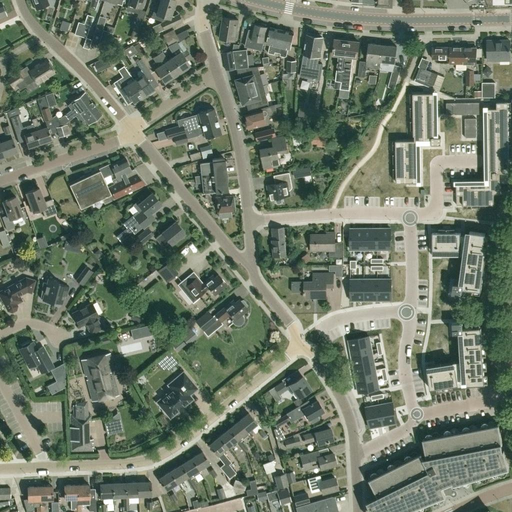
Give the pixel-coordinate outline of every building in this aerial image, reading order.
[(31,0),(36,10),(49,5),(47,0),(31,0)] [(141,7),(143,0),(129,0),(129,3),(128,3),(126,10),(138,14),(133,28),(139,30),(145,11),(140,9),(140,7),(141,7)] [(174,16),(170,15),(174,0),(160,0),(156,14),(163,16),(161,23),(164,29),(182,21),(178,14),(174,16)] [(234,41),(238,19),(223,17),(219,38),(234,41)] [(70,23),(62,20),(59,29),(67,31),(70,23)] [(80,36),(84,24),(78,22),(74,34),(80,36)] [(262,50),(264,42),(267,26),(266,26),(266,24),(261,23),(260,25),(254,23),(253,31),(249,30),(245,47),(262,50)] [(86,38),(89,25),(84,24),(80,36),(86,38)] [(98,45),(103,30),(95,27),(92,39),(91,42),(91,43),(98,45)] [(274,54),(276,46),(275,46),(279,29),(271,27),(267,44),(270,44),(268,53),(274,54)] [(165,40),(176,34),(173,29),(163,34),(165,40)] [(290,49),(293,32),(279,29),(275,46),(276,46),(281,47),(279,55),(286,57),(288,48),(290,49)] [(183,52),(176,41),(179,40),(176,34),(165,40),(168,46),(174,55),(172,57),(182,71),(190,65),(186,59),(191,56),(187,49),(183,52)] [(300,75),(302,76),(320,79),(322,64),(318,63),(323,37),(321,37),(320,36),(316,35),(315,36),(307,35),(300,75)] [(119,38),(113,36),(110,44),(117,46),(119,38)] [(339,55),(337,69),(336,69),(335,81),(341,81),(343,70),(347,40),(344,40),(344,38),(338,37),(338,39),(335,39),(333,54),(339,55)] [(92,39),(88,38),(88,39),(85,38),(83,48),(89,49),(91,43),(91,42),(92,39)] [(343,70),(341,81),(341,82),(340,89),(349,90),(351,70),(353,57),(357,57),(359,41),(357,41),(357,40),(350,39),(350,41),(347,40),(343,70)] [(487,59),(500,59),(500,57),(510,57),(509,40),(487,40),(487,59)] [(145,53),(139,42),(133,46),(133,45),(132,45),(135,49),(140,57),(145,53)] [(381,61),(382,44),(369,43),(367,59),(366,58),(366,61),(360,60),(358,76),(365,77),(366,67),(371,67),(380,68),(380,66),(381,61)] [(382,44),(381,61),(394,63),(396,46),(382,44)] [(433,59),(451,59),(451,47),(433,47),(433,59)] [(467,70),(467,63),(467,47),(451,47),(451,59),(451,63),(456,63),(456,70),(466,70),(467,70)] [(476,69),(476,47),(467,47),(467,63),(467,70),(466,70),(466,80),(466,85),(471,85),(471,80),(472,80),(472,69),(476,69)] [(236,68),(246,67),(249,67),(247,48),(243,49),(233,50),(236,68)] [(168,60),(162,51),(157,54),(163,63),(173,77),(182,71),(172,57),(168,60)] [(226,70),(235,68),(233,51),(223,52),(226,70)] [(163,63),(157,54),(153,57),(159,66),(155,68),(164,83),(173,77),(163,63)] [(139,76),(133,80),(144,96),(154,89),(147,78),(152,75),(141,58),(136,62),(141,70),(137,72),(137,74),(139,76)] [(47,62),(46,60),(29,71),(37,83),(54,72),(50,67),(52,65),(49,61),(47,62)] [(100,60),(95,63),(95,64),(94,65),(98,73),(105,69),(100,60)] [(295,71),(296,60),(287,60),(287,71),(295,71)] [(393,68),(388,86),(395,89),(401,67),(394,65),(393,68)] [(240,91),(263,85),(258,67),(249,67),(246,67),(248,76),(235,80),(237,87),(239,87),(240,91)] [(426,86),(432,88),(433,85),(438,75),(420,67),(415,78),(414,81),(426,86)] [(117,89),(121,95),(126,91),(134,103),(144,96),(133,80),(129,74),(126,68),(121,71),(121,74),(123,76),(113,82),(114,83),(117,89)] [(12,86),(22,80),(18,73),(8,79),(12,86)] [(482,96),(495,96),(495,82),(482,82),(482,96)] [(269,104),(263,85),(240,91),(241,95),(239,96),(242,104),(255,100),(257,107),(269,104)] [(75,115),(92,103),(84,91),(71,101),(72,102),(68,105),(75,115)] [(436,137),(435,122),(435,92),(413,92),(414,135),(415,135),(415,140),(396,140),(396,183),(418,182),(417,141),(431,140),(431,144),(441,144),(441,137),(436,137)] [(40,109),(48,107),(44,96),(37,99),(40,109)] [(509,183),(508,116),(508,101),(496,101),(496,107),(486,108),(486,110),(484,110),(484,116),(486,116),(488,182),(456,183),(457,204),(493,204),(493,194),(500,194),(500,183),(509,183)] [(88,124),(101,114),(92,103),(75,115),(80,122),(84,119),(88,124)] [(246,115),(247,121),(246,123),(247,126),(249,127),(249,128),(266,124),(264,116),(277,113),(276,106),(262,109),(262,111),(246,115)] [(52,118),(48,107),(40,109),(44,121),(52,118)] [(180,119),(181,125),(165,130),(168,138),(173,136),(173,137),(185,134),(184,132),(218,122),(214,108),(198,112),(198,114),(180,119)] [(56,127),(61,126),(71,119),(66,113),(58,119),(55,115),(52,118),(55,128),(56,127)] [(317,125),(318,114),(308,113),(307,123),(317,125)] [(21,128),(22,127),(18,117),(17,115),(10,117),(11,119),(10,120),(14,130),(21,128)] [(37,121),(36,118),(31,119),(32,123),(33,123),(33,124),(40,144),(51,140),(47,126),(41,128),(39,121),(37,121)] [(221,133),(218,122),(184,132),(185,134),(173,137),(175,144),(187,140),(186,138),(199,135),(199,134),(204,133),(205,138),(221,133)] [(33,124),(22,127),(21,128),(25,140),(28,148),(40,144),(33,124)] [(58,137),(69,134),(66,124),(56,127),(58,137)] [(258,140),(275,135),(273,129),(256,133),(258,140)] [(264,168),(280,166),(278,154),(288,152),(285,136),(272,138),(274,146),(261,149),(264,168)] [(0,143),(5,156),(16,151),(12,139),(0,142),(0,143)] [(191,160),(201,158),(199,152),(189,155),(191,160)] [(224,160),(224,157),(212,158),(212,162),(200,163),(201,176),(195,176),(196,183),(202,183),(203,193),(204,193),(215,192),(224,191),(225,191),(228,191),(225,160),(224,160)] [(131,171),(125,158),(111,165),(110,163),(98,168),(105,182),(106,182),(104,178),(114,174),(115,178),(131,171)] [(310,167),(303,168),(304,176),(311,175),(310,167)] [(113,198),(105,182),(98,168),(76,179),(88,205),(102,198),(104,203),(113,198)] [(113,198),(144,184),(136,174),(134,170),(131,171),(115,178),(112,179),(114,184),(108,186),(106,182),(105,182),(113,198)] [(270,199),(289,196),(289,191),(290,191),(292,187),(289,173),(276,175),(278,182),(277,184),(267,186),(270,199)] [(376,174),(361,191),(387,213),(402,196),(376,174)] [(88,205),(76,179),(68,183),(69,186),(80,209),(88,205)] [(44,202),(38,187),(25,192),(33,212),(42,208),(45,217),(57,213),(52,199),(44,202)] [(204,193),(205,193),(205,196),(205,199),(207,198),(211,204),(217,204),(218,211),(219,210),(219,217),(231,216),(230,209),(233,209),(233,207),(235,207),(234,202),(232,202),(232,195),(226,196),(225,191),(224,191),(215,192),(204,193)] [(161,205),(152,193),(141,201),(140,199),(133,205),(139,212),(134,216),(143,228),(155,219),(150,213),(161,205)] [(7,230),(14,227),(11,219),(22,214),(14,196),(2,201),(7,215),(2,217),(7,230)] [(171,244),(185,233),(175,221),(155,239),(160,245),(167,240),(171,244)] [(140,245),(153,234),(148,227),(134,238),(140,245)] [(273,257),(285,255),(283,239),(285,239),(283,227),(272,228),(273,240),(272,240),(273,257)] [(349,228),(349,250),(363,250),(363,228),(349,228)] [(363,228),(363,250),(377,250),(377,228),(363,228)] [(377,228),(377,250),(391,250),(391,228),(377,228)] [(133,236),(127,229),(117,237),(122,244),(133,236)] [(432,232),(432,252),(461,251),(461,232),(447,232),(447,229),(446,229),(446,232),(432,232)] [(4,230),(0,231),(0,239),(3,247),(10,245),(9,242),(6,234),(4,230)] [(453,287),(452,293),(466,295),(466,289),(472,290),(472,293),(473,290),(474,290),(481,291),(483,276),(486,277),(486,276),(483,275),(483,273),(485,257),(489,257),(486,256),(486,253),(487,248),(483,247),(484,243),(485,235),(488,235),(488,234),(485,234),(485,233),(469,231),(467,251),(462,284),(453,283),(453,287)] [(335,244),(335,232),(327,232),(327,234),(311,234),(311,250),(329,250),(329,257),(342,257),(342,244),(335,244)] [(63,249),(71,251),(73,243),(65,241),(63,249)] [(102,254),(98,249),(93,253),(97,258),(102,254)] [(307,254),(301,258),(305,264),(311,259),(307,254)] [(83,285),(93,271),(86,266),(76,280),(83,285)] [(177,274),(172,268),(163,276),(167,282),(177,274)] [(333,287),(333,273),(314,273),(314,281),(305,281),(305,297),(326,297),(326,287),(333,287)] [(196,278),(186,286),(182,281),(178,285),(182,290),(186,287),(195,298),(209,288),(214,295),(227,284),(219,274),(215,278),(213,275),(201,284),(196,278)] [(31,293),(35,281),(26,278),(0,292),(0,296),(7,309),(8,311),(10,312),(12,312),(14,312),(16,310),(17,308),(17,306),(16,304),(22,301),(20,297),(19,297),(20,294),(21,295),(25,293),(25,291),(31,293)] [(363,279),(364,301),(378,301),(378,278),(363,279)] [(378,278),(378,301),(392,301),(392,278),(378,278)] [(58,284),(59,281),(48,279),(47,283),(43,283),(41,299),(42,299),(42,301),(53,303),(53,302),(62,304),(64,296),(66,296),(69,286),(58,284)] [(349,279),(350,301),(364,301),(363,279),(349,279)] [(240,301),(239,299),(235,302),(233,300),(215,314),(221,321),(230,314),(234,319),(232,320),(234,322),(234,323),(235,324),(236,324),(237,325),(238,325),(239,325),(239,324),(240,324),(241,324),(241,323),(242,323),(242,322),(243,322),(243,321),(243,320),(243,319),(243,318),(243,317),(242,316),(241,314),(247,309),(246,308),(247,305),(243,300),(240,301)] [(103,328),(97,317),(99,316),(92,304),(73,314),(79,326),(86,323),(91,334),(103,328)] [(203,331),(216,321),(208,310),(195,321),(203,331)] [(466,322),(452,323),(453,329),(453,333),(462,333),(465,385),(485,384),(485,383),(488,383),(488,382),(485,382),(484,369),(487,369),(487,368),(484,369),(483,356),(486,355),(483,355),(481,327),(473,327),(473,324),(472,324),(472,327),(466,328),(466,322)] [(151,334),(149,324),(135,327),(137,338),(151,334)] [(188,345),(197,337),(190,328),(180,336),(188,345)] [(370,335),(348,339),(350,353),(372,349),(370,335)] [(179,336),(171,343),(177,351),(186,345),(179,336)] [(37,350),(33,343),(30,344),(29,343),(22,346),(23,348),(20,350),(29,367),(36,363),(41,373),(54,366),(43,347),(37,350)] [(372,349),(350,353),(353,367),(375,362),(372,349)] [(160,360),(163,364),(167,360),(170,365),(176,361),(169,352),(160,360)] [(93,401),(119,395),(112,371),(114,371),(109,353),(81,360),(93,401)] [(377,376),(375,362),(353,367),(355,380),(377,376)] [(456,365),(427,370),(430,389),(439,387),(444,387),(444,390),(445,390),(444,387),(458,384),(456,365)] [(175,413),(178,410),(178,408),(193,396),(189,392),(197,385),(184,370),(170,382),(174,387),(159,400),(172,414),(173,413),(175,413)] [(311,390),(302,376),(289,384),(286,387),(283,382),(274,387),(269,390),(276,402),(281,399),(279,395),(287,389),(290,393),(294,391),(298,398),(311,390)] [(377,376),(355,380),(358,394),(380,390),(377,376)] [(440,394),(440,389),(433,389),(433,401),(454,401),(454,394),(440,394)] [(286,414),(273,422),(276,427),(289,420),(290,422),(305,414),(308,420),(309,419),(312,424),(319,420),(316,415),(323,411),(317,401),(310,405),(307,401),(286,414)] [(393,401),(379,404),(383,426),(397,423),(393,401)] [(379,404),(365,407),(369,429),(383,426),(379,404)] [(75,414),(71,414),(71,427),(70,427),(70,440),(72,440),(73,450),(94,449),(93,439),(89,439),(88,420),(91,420),(91,413),(88,413),(75,414)] [(238,422),(249,434),(247,432),(251,429),(257,424),(249,414),(238,422)] [(246,451),(248,449),(241,441),(249,434),(238,422),(229,430),(246,451)] [(453,484),(509,467),(504,449),(503,449),(502,447),(502,443),(499,424),(433,437),(423,439),(425,453),(426,458),(423,458),(421,454),(369,480),(377,496),(367,501),(369,506),(367,507),(369,511),(404,511),(446,495),(442,486),(452,481),(452,482),(453,484)] [(278,440),(286,437),(280,427),(275,430),(278,440)] [(257,432),(262,437),(266,434),(261,428),(257,432)] [(334,440),(330,428),(303,436),(305,443),(316,439),(318,445),(334,440)] [(246,451),(229,430),(219,438),(227,448),(232,445),(233,447),(237,444),(244,452),(246,451)] [(286,448),(300,444),(298,437),(284,440),(286,448)] [(231,462),(223,452),(227,448),(219,438),(209,446),(217,457),(218,456),(224,464),(220,467),(229,478),(236,473),(229,464),(231,462)] [(319,457),(318,451),(300,456),(304,470),(319,466),(320,469),(335,465),(333,454),(319,457)] [(199,470),(210,464),(203,452),(192,459),(199,470)] [(199,470),(192,459),(181,466),(188,477),(186,478),(189,484),(193,482),(191,478),(201,472),(199,470)] [(277,462),(268,464),(271,475),(280,472),(277,462)] [(177,484),(186,478),(188,477),(181,466),(170,473),(177,484)] [(212,477),(217,474),(213,468),(208,471),(212,477)] [(288,483),(296,481),(293,471),(286,473),(288,483)] [(166,491),(177,484),(170,473),(159,479),(166,491)] [(279,488),(287,485),(284,474),(275,476),(279,488)] [(308,478),(310,486),(311,491),(321,489),(322,493),(337,489),(335,478),(321,481),(320,475),(308,478)] [(256,494),(256,495),(265,492),(265,491),(258,493),(255,482),(255,481),(255,480),(249,481),(250,489),(246,490),(247,496),(256,494)] [(234,481),(232,486),(232,487),(244,491),(246,485),(234,481)] [(124,504),(129,504),(128,497),(139,496),(138,483),(126,484),(126,497),(124,497),(124,504)] [(139,496),(151,496),(151,483),(138,483),(139,496)] [(100,498),(113,497),(113,484),(100,485),(100,498)] [(113,497),(124,497),(126,497),(126,484),(113,484),(113,497)] [(89,485),(77,486),(77,511),(81,511),(81,504),(84,504),(89,504),(89,511),(96,511),(95,499),(90,499),(89,498),(89,485)] [(40,511),(44,511),(44,506),(47,506),(46,500),(53,499),(52,486),(40,487),(40,511)] [(77,511),(77,486),(64,486),(65,499),(70,499),(71,509),(73,509),(73,511),(77,511)] [(40,511),(40,487),(28,487),(28,500),(33,500),(33,507),(36,506),(36,511),(40,511)] [(219,499),(225,497),(223,487),(216,489),(219,499)] [(0,499),(10,499),(10,488),(0,488),(0,499)] [(280,504),(291,501),(288,489),(277,492),(280,504)] [(273,491),(267,493),(269,501),(276,499),(273,491)] [(258,501),(267,499),(265,492),(256,495),(258,501)] [(173,502),(178,499),(174,493),(169,496),(173,502)] [(309,502),(306,493),(293,497),(296,506),(309,502)] [(316,511),(338,511),(335,498),(332,497),(314,502),(316,511)] [(316,511),(314,502),(296,508),(296,511),(316,511)]
